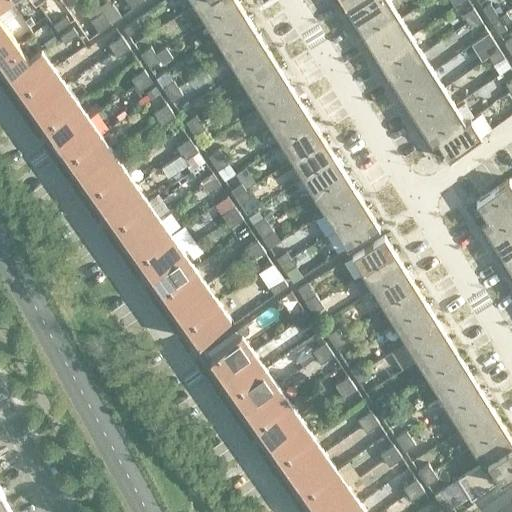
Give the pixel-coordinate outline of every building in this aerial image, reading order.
[(138,3),(136,0),(126,0),(132,8),(138,3)] [(238,1),(238,0),(200,0),(195,4),(206,21),(238,1)] [(389,0),(351,0),(345,4),(356,21),(389,0)] [(401,17),(389,0),(356,21),(367,38),(401,17)] [(249,18),(238,1),(206,21),(217,38),(249,18)] [(491,3),(483,7),(491,21),(499,16),(491,3)] [(478,14),(473,6),(462,13),(466,21),(478,14)] [(102,8),(95,13),(105,26),(112,22),(102,8)] [(105,26),(95,13),(89,17),(98,31),(105,26)] [(482,21),(478,14),(466,21),(471,28),(482,21)] [(66,15),(53,24),(57,31),(71,22),(66,15)] [(30,16),(25,19),(29,25),(34,21),(30,16)] [(507,29),(499,16),(491,21),(499,34),(507,29)] [(411,34),(401,17),(367,38),(378,56),(411,34)] [(141,25),(136,18),(123,27),(128,34),(141,25)] [(260,35),(249,18),(217,38),(228,55),(260,35)] [(29,58),(6,25),(0,29),(0,56),(11,72),(29,59),(28,58),(29,58)] [(73,26),(59,36),(64,43),(78,33),(73,26)] [(422,52),(411,34),(378,56),(388,73),(422,52)] [(126,41),(121,35),(108,43),(112,50),(126,41)] [(271,52),(260,35),(228,55),(238,73),(271,52)] [(130,48),(126,41),(112,50),(117,56),(130,48)] [(499,49),(495,41),(484,48),(488,56),(499,49)] [(151,45),(140,52),(145,59),(156,52),(151,45)] [(41,49),(29,58),(28,58),(29,59),(11,72),(22,88),(54,66),(41,49)] [(504,56),(499,49),(488,56),(493,63),(504,56)] [(160,60),(156,52),(145,59),(150,67),(160,60)] [(282,70),(271,52),(238,73),(249,90),(282,70)] [(433,69),(422,52),(388,73),(399,91),(433,69)] [(66,83),(54,66),(22,88),(34,105),(66,83)] [(148,75),(144,69),(131,77),(135,84),(148,75)] [(444,87),(433,69),(399,91),(410,108),(444,87)] [(293,87),(282,70),(249,90),(260,107),(293,87)] [(153,82),(148,75),(135,84),(139,90),(153,82)] [(173,79),(163,86),(167,93),(178,86),(173,79)] [(77,100),(66,83),(34,105),(46,122),(77,100)] [(183,94),(178,86),(167,93),(172,101),(183,94)] [(304,105),(293,87),(260,107),(271,125),(304,105)] [(455,104),(444,87),(410,108),(421,125),(455,104)] [(89,116),(77,100),(46,122),(58,138),(89,116)] [(171,109),(166,103),(153,111),(158,118),(171,109)] [(465,120),(455,104),(421,125),(432,142),(466,121),(465,120)] [(314,122),(304,105),(271,125),(282,142),(314,122)] [(175,116),(171,109),(158,118),(162,124),(175,116)] [(196,113),(185,120),(190,127),(201,120),(196,113)] [(101,133),(89,116),(58,138),(69,155),(101,133)] [(470,117),(465,120),(466,121),(432,142),(431,142),(437,152),(438,151),(442,148),(449,158),(481,135),(470,117)] [(206,128),(201,120),(190,127),(195,135),(206,128)] [(325,139),(314,122),(282,142),(293,160),(325,139)] [(113,150),(101,133),(69,155),(81,172),(113,150)] [(193,143),(189,137),(176,146),(180,152),(193,143)] [(336,157),(325,139),(293,160),(304,177),(336,157)] [(198,150),(193,143),(180,152),(181,153),(185,159),(198,150)] [(219,148),(208,155),(213,162),(224,155),(219,148)] [(124,166),(113,150),(81,172),(93,188),(124,166)] [(198,150),(185,159),(188,163),(192,169),(205,160),(198,150)] [(181,153),(161,166),(168,176),(188,163),(185,159),(181,153)] [(228,162),(224,155),(213,162),(218,169),(228,162)] [(347,174),(336,157),(304,177),(314,194),(347,174)] [(136,183),(124,166),(93,188),(105,205),(136,183)] [(216,178),(212,171),(199,180),(203,186),(216,178)] [(358,191),(347,174),(314,194),(325,211),(358,191)] [(221,184),(216,178),(203,186),(207,193),(221,184)] [(476,201),(482,210),(477,213),(476,213),(482,223),(482,222),(511,203),(511,182),(509,178),(476,201)] [(241,182),(231,189),(236,196),(246,189),(241,182)] [(148,200),(136,183),(105,205),(117,222),(148,200)] [(251,196),(246,189),(236,196),(240,203),(251,196)] [(368,208),(358,191),(325,211),(336,229),(368,208)] [(160,217),(148,200),(117,222),(129,239),(160,217)] [(511,203),(482,222),(493,239),(511,227),(511,203)] [(239,212),(234,205),(221,214),(226,220),(239,212)] [(380,227),(368,208),(336,229),(347,247),(380,227)] [(243,218),(239,212),(226,220),(230,227),(243,218)] [(264,216),(253,223),(258,230),(269,223),(264,216)] [(172,234),(160,217),(129,239),(140,256),(172,234)] [(274,230),(269,223),(258,230),(263,237),(274,230)] [(511,251),(511,227),(493,239),(504,256),(511,251)] [(183,250),(172,234),(140,256),(152,272),(183,250)] [(396,252),(384,234),(352,254),(363,273),(396,252)] [(261,246),(257,239),(244,248),(248,254),(261,246)] [(266,252),(261,246),(248,254),(253,261),(266,252)] [(287,249),(276,257),(281,264),(291,257),(287,249)] [(195,267),(183,250),(152,272),(164,289),(195,267)] [(407,270),(396,252),(363,273),(374,290),(407,270)] [(296,264),(291,257),(281,264),(285,271),(296,264)] [(207,284),(195,267),(164,289),(176,306),(207,284)] [(418,287),(407,270),(374,290),(385,307),(418,287)] [(286,286),(282,280),(268,288),(273,295),(286,286)] [(219,300),(207,284),(176,306),(187,322),(219,300)] [(428,304),(418,287),(385,307),(396,324),(428,304)] [(315,293),(305,300),(309,307),(320,300),(315,293)] [(231,318),(219,300),(187,322),(200,340),(231,318)] [(325,307),(320,300),(309,307),(314,314),(325,307)] [(439,321),(428,304),(396,324),(407,342),(439,321)] [(307,314),(302,307),(289,316),(293,322),(307,314)] [(311,320),(307,314),(293,322),(298,329),(311,320)] [(450,339),(439,321),(407,342),(418,359),(450,339)] [(338,327),(327,334),(332,341),(343,334),(338,327)] [(210,355),(223,372),(254,350),(242,333),(210,355)] [(347,341),(343,334),(332,341),(337,348),(347,341)] [(461,356),(450,339),(418,359),(428,376),(461,356)] [(329,348),(325,341),(312,350),(316,356),(329,348)] [(334,354),(329,348),(316,356),(320,363),(334,354)] [(266,367),(254,350),(223,372),(234,389),(266,367)] [(472,374),(461,356),(428,376),(439,394),(472,374)] [(360,361),(350,368),(354,375),(365,368),(360,361)] [(277,384),(266,367),(234,389),(246,406),(277,384)] [(370,375),(365,368),(354,375),(359,382),(370,375)] [(483,391),(472,374),(439,394),(450,411),(483,391)] [(352,382),(348,375),(334,384),(339,391),(352,382)] [(356,389),(352,382),(339,391),(343,397),(356,389)] [(289,400),(277,384),(246,406),(258,422),(289,400)] [(493,408),(483,391),(450,411),(461,429),(493,408)] [(383,395),(372,402),(377,409),(388,402),(383,395)] [(301,417),(289,400),(258,422),(270,439),(301,417)] [(392,409),(388,402),(377,409),(382,416),(392,409)] [(504,426),(493,408),(461,429),(472,446),(504,426)] [(375,416),(370,410),(357,418),(362,425),(375,416)] [(379,423),(375,416),(362,425),(366,432),(379,423)] [(313,434),(301,417),(270,439),(282,456),(313,434)] [(511,444),(511,437),(504,426),(472,446),(483,463),(511,444)] [(406,429),(395,436),(400,443),(411,436),(406,429)] [(325,451),(313,434),(282,456),(293,473),(325,451)] [(415,443),(411,436),(400,443),(405,450),(415,443)] [(397,450),(393,444),(380,452),(384,459),(397,450)] [(511,444),(483,463),(495,482),(511,470),(511,444)] [(402,457),(397,450),(384,459),(388,466),(402,457)] [(336,468),(325,451),(293,473),(305,490),(336,468)] [(428,463),(418,470),(422,477),(433,470),(428,463)] [(495,482),(483,463),(458,477),(471,499),(495,482)] [(348,484),(336,468),(305,490),(317,506),(348,484)] [(438,477),(433,470),(422,477),(427,484),(438,477)] [(420,484),(415,478),(402,486),(407,493),(420,484)] [(344,511),(360,501),(348,484),(317,506),(320,511),(344,511)] [(424,491),(420,484),(407,493),(411,500),(424,491)] [(0,488),(0,510),(10,505),(1,489),(1,488),(0,488)] [(455,511),(440,488),(433,493),(445,511),(455,511)] [(367,511),(360,501),(344,511),(367,511)]
